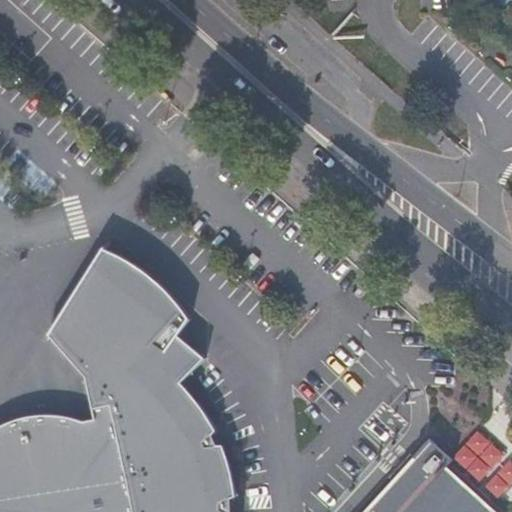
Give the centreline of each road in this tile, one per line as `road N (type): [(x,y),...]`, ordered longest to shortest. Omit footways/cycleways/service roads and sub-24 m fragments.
road 1 (primary): [(138,0),(511,329)]
road 2 (primary): [(511,262),(189,0)]
